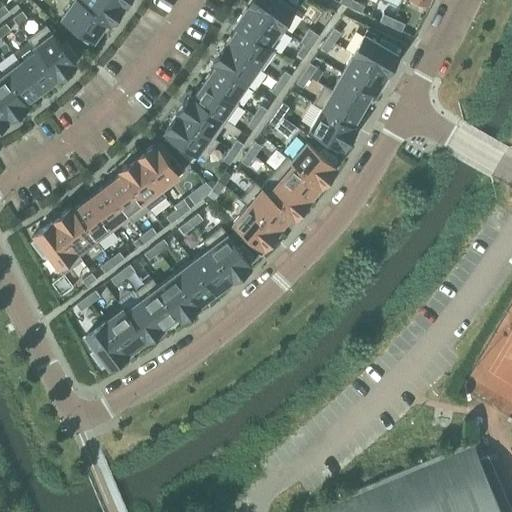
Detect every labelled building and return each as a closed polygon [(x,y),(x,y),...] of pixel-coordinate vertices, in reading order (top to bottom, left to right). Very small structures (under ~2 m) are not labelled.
[(112,22),(80,0),(72,0),(62,16),(75,25),(72,30),(88,42),(91,37),(95,39),(108,20),(111,22),(112,22)] [(118,0),(80,0),(112,22),(124,4),(118,0)] [(250,0),(248,4),(285,29),(281,26),(295,7),(284,0),(250,0)] [(365,4),(356,0),(353,0),(351,6),(362,11),(365,4)] [(4,3),(0,6),(0,16),(9,10),(4,3)] [(248,4),(235,22),(275,50),(272,48),(285,29),(248,4)] [(13,17),(18,23),(27,16),(23,10),(13,17)] [(394,17),(383,12),(380,20),(391,25),(394,17)] [(405,22),(394,17),(391,25),(402,30),(405,22)] [(0,26),(0,33),(1,35),(11,28),(6,22),(0,26)] [(238,26),(226,42),(263,68),(275,50),(235,22),(235,23),(238,26)] [(58,77),(76,63),(74,60),(79,56),(67,40),(62,44),(46,23),(28,37),(58,77)] [(320,34),(310,27),(301,41),(304,43),(310,47),(320,34)] [(341,31),(335,27),(328,37),(334,41),(341,31)] [(368,28),(365,33),(376,39),(378,34),(368,28)] [(364,33),(353,52),(388,72),(399,53),(396,51),(399,45),(382,35),(378,41),(364,33)] [(14,53),(20,60),(42,89),(44,87),(49,83),(58,77),(28,37),(28,38),(30,41),(14,53)] [(334,41),(328,37),(321,46),(327,51),(334,41)] [(226,42),(214,60),(246,83),(258,66),(262,69),(263,68),(226,42)] [(310,47),(304,43),(297,53),(303,57),(310,47)] [(353,52),(342,71),(377,91),(388,72),(353,52)] [(28,104),(26,101),(42,89),(20,60),(4,72),(28,104)] [(216,63),(205,79),(239,103),(239,102),(235,99),(246,83),(214,60),(213,61),(216,63)] [(317,66),(310,61),(304,71),(310,76),(317,66)] [(292,74),(285,69),(278,79),(285,84),(292,74)] [(310,76),(304,71),(297,81),(303,86),(310,76)] [(324,83),(324,84),(363,106),(373,90),(376,92),(377,91),(342,71),(332,88),(324,83)] [(28,104),(4,72),(0,75),(0,105),(10,118),(28,104)] [(191,93),(190,93),(227,119),(239,103),(205,79),(194,95),(191,93)] [(285,84),(278,79),(271,89),(278,94),(285,84)] [(363,106),(324,84),(314,101),(356,126),(357,125),(353,123),(363,106)] [(190,93),(178,111),(219,140),(219,139),(215,137),(227,119),(190,93)] [(289,105),(283,101),(276,111),(282,115),(289,105)] [(314,101),(313,102),(321,107),(310,127),(324,135),(321,140),(338,150),(341,145),(344,147),(356,126),(314,101)] [(268,108),(261,104),(254,114),(261,118),(268,108)] [(0,125),(10,118),(0,105),(0,125)] [(178,111),(165,130),(168,132),(164,137),(181,149),(184,144),(205,158),(219,140),(178,111)] [(282,115),(276,111),(269,120),(275,125),(282,115)] [(261,118),(254,114),(247,124),(254,128),(261,118)] [(244,143),(237,138),(230,148),(237,153),(244,143)] [(262,145),(255,140),(248,150),(255,154),(262,145)] [(287,154),(287,155),(322,184),(337,166),(334,163),(338,158),(323,146),(319,151),(306,140),(292,158),(287,154)] [(155,142),(137,155),(161,187),(179,174),(169,161),(174,157),(162,141),(157,145),(155,142)] [(237,153),(230,148),(223,158),(230,163),(237,153)] [(255,154),(248,150),(241,160),(248,164),(255,154)] [(137,155),(120,168),(150,208),(144,200),(161,187),(137,155)] [(287,155),(274,170),(308,200),(322,184),(287,155)] [(121,172),(106,184),(133,220),(150,208),(120,168),(119,169),(121,172)] [(231,174),(225,169),(218,179),(224,184),(231,174)] [(255,180),(254,181),(295,215),(308,200),(274,170),(261,185),(255,180)] [(224,184),(218,179),(211,189),(218,194),(224,184)] [(254,181),(240,197),(278,229),(292,213),(295,216),(295,215),(254,181)] [(106,184),(90,196),(114,229),(130,217),(133,221),(133,220),(106,184)] [(71,205),(95,237),(111,225),(113,229),(114,229),(90,196),(74,208),(71,205)] [(278,229),(240,197),(240,198),(247,204),(233,221),(246,231),(242,236),(257,249),(261,244),(264,246),(278,229)] [(186,200),(176,208),(181,214),(191,207),(186,200)] [(71,205),(53,219),(83,258),(77,250),(95,237),(71,205)] [(176,208),(167,215),(171,221),(181,214),(176,208)] [(203,218),(198,211),(189,219),(193,225),(203,218)] [(53,219),(33,233),(36,236),(31,240),(43,256),(48,252),(63,273),(83,258),(53,219)] [(193,225),(189,219),(179,226),(184,232),(193,225)] [(222,225),(203,238),(233,278),(252,264),(249,261),(254,257),(242,242),(237,245),(222,225)] [(152,226),(143,233),(148,239),(157,232),(152,226)] [(143,233),(133,240),(138,247),(148,239),(143,233)] [(169,244),(164,237),(154,244),(159,251),(169,244)] [(209,246),(192,259),(216,291),(233,278),(203,238),(203,239),(209,246)] [(159,251),(154,244),(144,252),(149,258),(159,251)] [(120,250),(110,257),(115,264),(125,257),(120,250)] [(110,257),(101,265),(105,271),(115,264),(110,257)] [(192,259),(175,272),(199,304),(216,291),(192,259)] [(135,269),(130,262),(121,270),(125,276),(135,269)] [(125,276),(121,270),(111,277),(116,283),(125,276)] [(92,271),(82,278),(87,285),(97,277),(92,271)] [(152,277),(182,317),(199,304),(175,272),(158,285),(152,277)] [(152,277),(136,289),(163,326),(179,314),(181,317),(182,317),(152,277)] [(100,295),(96,288),(86,296),(91,302),(100,295)] [(163,326),(136,289),(135,290),(141,298),(126,309),(123,306),(147,338),(163,326)] [(86,296),(76,303),(81,309),(91,302),(86,296)] [(123,306),(104,320),(128,352),(147,338),(123,306)] [(104,320),(85,334),(95,347),(90,351),(102,367),(107,363),(109,366),(128,352),(104,320)]
